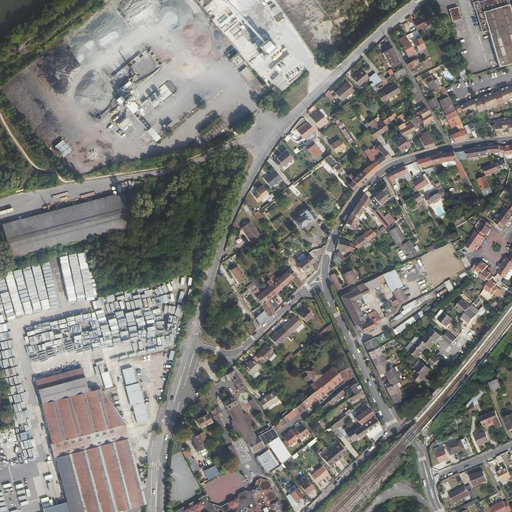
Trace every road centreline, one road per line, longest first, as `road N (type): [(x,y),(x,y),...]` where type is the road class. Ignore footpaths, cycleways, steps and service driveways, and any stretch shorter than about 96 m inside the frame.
road 1 (tertiary): [(193,343),(234,208),(265,151),(385,28)]
road 2 (unknown): [(114,367),(90,306),(19,322),(39,468),(35,497)]
road 3 (unclassified): [(323,268),(360,189),(398,162),(450,147)]
road 4 (tertiary): [(156,511),(159,451),(193,343)]
road 5 (residential): [(325,285),(386,413)]
road 6 (unknown): [(283,126),(209,79),(165,110)]
road 7 (residential): [(193,343),(239,351),(308,286)]
road 8 (residential): [(450,147),(385,28)]
road 9 (residential): [(397,427),(309,511)]
